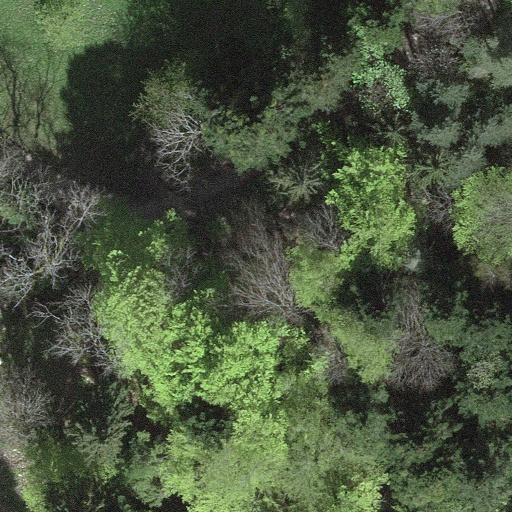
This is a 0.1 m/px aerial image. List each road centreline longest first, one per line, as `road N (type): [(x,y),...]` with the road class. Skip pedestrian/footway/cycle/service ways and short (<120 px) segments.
road 1 (track): [(490,0),(307,122),(206,151),(120,161),(68,165),(0,148)]
road 2 (track): [(354,91),(460,220),(511,299)]
